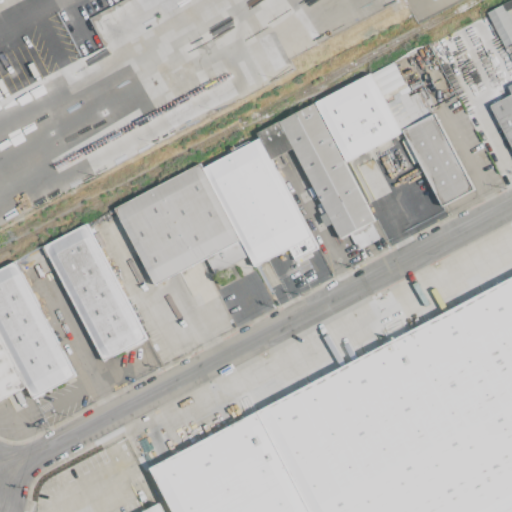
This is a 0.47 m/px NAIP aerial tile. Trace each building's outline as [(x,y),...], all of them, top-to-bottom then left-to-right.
[(511,42),(511,28),(500,5),(486,13),(503,47),(511,42)] [(315,99),(342,161),(406,132),(439,206),(472,191),(436,111),(430,114),(419,91),(409,95),(395,64),(315,99)] [(116,203),(151,284),(207,259),(212,272),(249,256),(253,265),(289,250),(293,260),(315,251),(274,157),(294,148),(323,214),(320,215),(324,226),(332,223),(339,238),(349,234),(356,249),(378,240),(318,103),(256,130),(260,140),(201,165),(201,166),(116,203)] [(144,340),(89,223),(45,243),(100,361),(144,340)] [(74,376),(16,261),(0,268),(0,399),(27,387),(32,397),(74,376)] [(177,511),(154,466),(511,280),(511,511),(177,511)]
